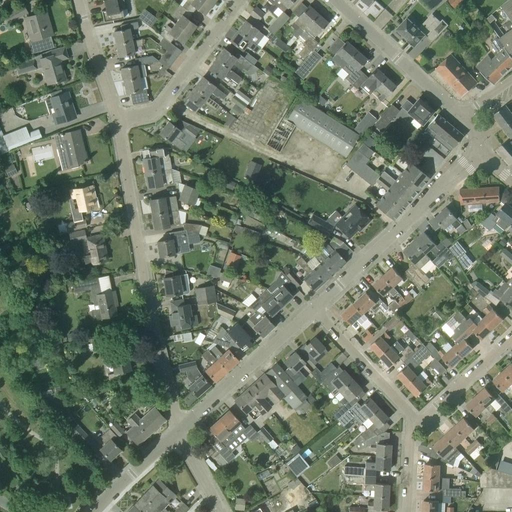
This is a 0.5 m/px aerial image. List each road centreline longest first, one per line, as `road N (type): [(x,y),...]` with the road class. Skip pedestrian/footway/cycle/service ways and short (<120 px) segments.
road 1 (residential): [(178,431),(117,122)]
road 2 (residential): [(312,308),(482,151)]
road 3 (residential): [(117,122),(156,114),(242,0)]
road 4 (residential): [(178,431),(312,308)]
road 5 (residential): [(463,117),(333,0)]
road 6 (residential): [(416,421),(312,308)]
road 7 (residential): [(117,122),(76,0)]
road 8 (residential): [(416,421),(511,335)]
